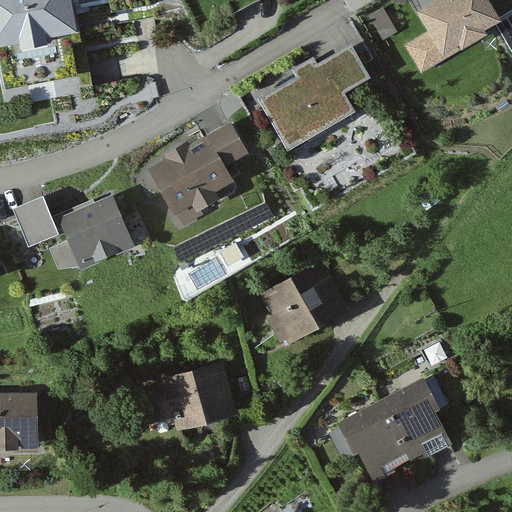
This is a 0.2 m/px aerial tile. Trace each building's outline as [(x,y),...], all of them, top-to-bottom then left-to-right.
[(71,0),(0,0),(0,57),(7,92),(77,79),(74,63),(70,41),(79,39),(71,0)] [(71,0),(79,39),(70,41),(74,63),(141,50),(136,25),(154,21),(149,0),(71,0)] [(448,0),(419,17),(430,36),(407,49),(422,74),(460,52),(463,55),(489,40),(487,37),(503,28),(500,21),(487,0),(448,0)] [(511,14),(500,21),(503,28),(511,43),(511,14)] [(314,61),(292,74),(297,82),(260,102),(290,155),(355,118),(345,99),(372,83),(352,48),(318,67),(314,61)] [(231,125),(206,140),(225,173),(250,159),(231,125)] [(166,163),(149,172),(176,218),(193,209),(197,216),(219,203),(216,196),(233,187),(225,173),(206,140),(190,149),(188,144),(163,158),(166,163)] [(113,189),(59,212),(70,237),(81,264),(135,240),(113,189)] [(59,225),(45,191),(15,204),(30,238),(59,225)] [(433,194),(421,202),(427,212),(440,204),(433,194)] [(81,264),(70,237),(51,245),(59,265),(81,264)] [(351,301),(322,254),(264,290),(277,312),(268,317),(281,338),(287,334),(289,339),(351,301)] [(51,333),(45,339),(50,344),(56,337),(51,333)] [(237,405),(225,356),(162,372),(163,377),(139,384),(148,418),(176,411),(178,420),(237,405)] [(425,371),(381,394),(410,448),(423,441),(426,448),(453,433),(437,403),(441,401),(425,371)] [(40,389),(0,388),(0,442),(39,443),(40,389)] [(381,394),(337,416),(341,424),(329,430),(343,457),(360,448),(375,476),(396,465),(392,457),(410,448),(381,394)]
